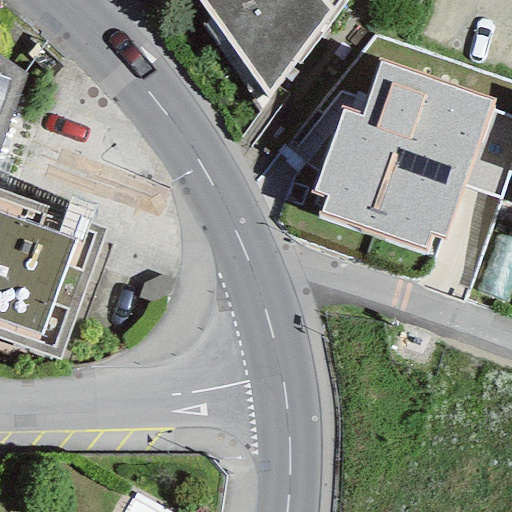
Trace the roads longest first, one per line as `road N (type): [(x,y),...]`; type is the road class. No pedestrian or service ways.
road 1 (secondary): [(51,0),(138,82),(185,146),(236,243)]
road 2 (residential): [(236,243),(511,344)]
road 3 (residential): [(282,378),(141,400),(0,402)]
road 4 (secondary): [(236,243),(282,378)]
road 5 (secondary): [(282,378),(286,511)]
